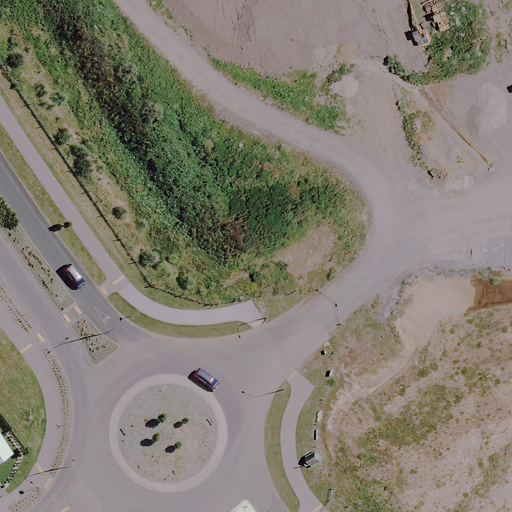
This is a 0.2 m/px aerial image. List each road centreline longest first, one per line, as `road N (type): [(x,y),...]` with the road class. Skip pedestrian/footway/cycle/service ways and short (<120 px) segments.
road 1 (unknown): [(475,199),(326,0)]
road 2 (secondary): [(0,183),(87,300),(154,351)]
road 3 (unknown): [(336,305),(511,174)]
road 4 (secondary): [(91,406),(53,327),(0,255)]
road 5 (residential): [(336,305),(232,383)]
